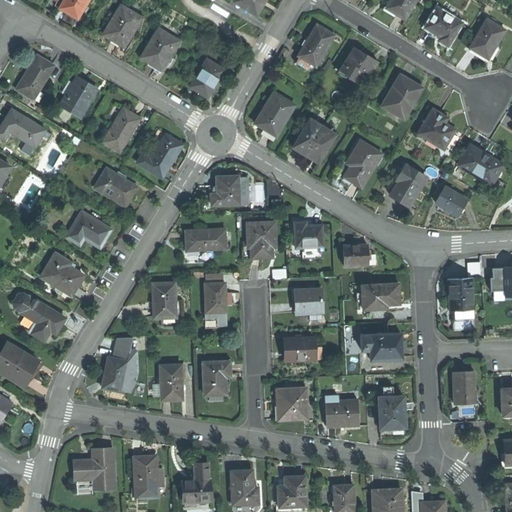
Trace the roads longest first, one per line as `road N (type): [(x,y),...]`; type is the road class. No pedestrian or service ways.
road 1 (residential): [(55,411),(68,368),(216,133)]
road 2 (residential): [(216,133),(398,238),(428,246)]
road 3 (residential): [(23,18),(216,133)]
road 4 (residential): [(55,411),(256,439)]
road 5 (residential): [(319,0),(490,100)]
road 6 (residential): [(256,439),(401,462),(431,457)]
road 7 (residential): [(298,0),(216,133)]
road 8 (residential): [(256,439),(254,296)]
